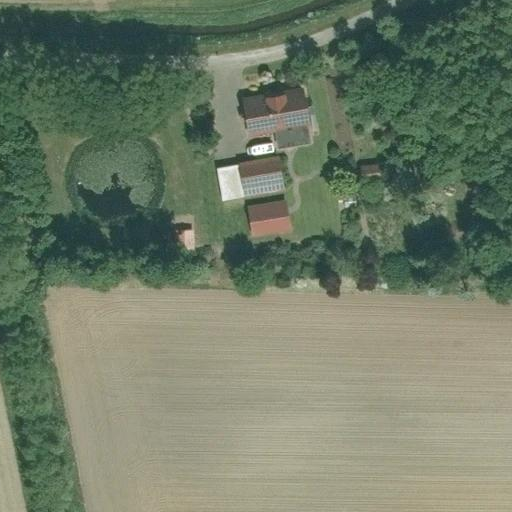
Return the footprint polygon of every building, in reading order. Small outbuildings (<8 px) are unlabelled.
[(268,100),(241,104),(246,136),(308,126),(303,95),(292,96),(291,92),(267,96),(268,100)] [(286,157),(245,163),(250,194),(290,187),(286,157)] [(228,197),(250,194),(245,163),(224,167),(228,197)] [(292,198),(252,205),(257,233),(296,226),(292,198)] [(177,229),(177,250),(197,250),(197,229),(177,229)]
